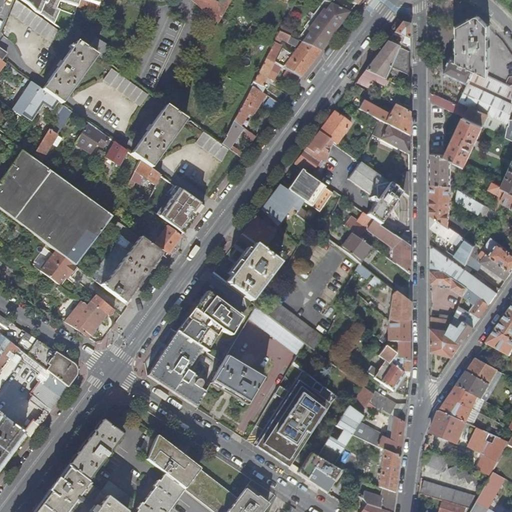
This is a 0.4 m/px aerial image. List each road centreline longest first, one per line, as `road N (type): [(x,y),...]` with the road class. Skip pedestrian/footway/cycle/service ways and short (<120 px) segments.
road 1 (primary): [(395,0),(113,372)]
road 2 (residential): [(418,415),(421,0)]
road 3 (residential): [(326,511),(113,372)]
road 4 (primary): [(113,372),(7,511)]
road 5 (residential): [(511,285),(418,415)]
road 6 (residential): [(113,372),(0,297)]
